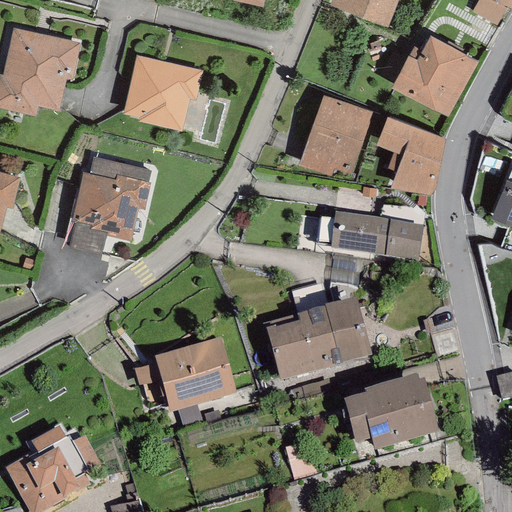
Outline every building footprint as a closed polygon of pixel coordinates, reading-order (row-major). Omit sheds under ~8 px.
[(350,0),(386,13),(391,0),(350,0)] [(69,72),(76,43),(16,30),(6,78),(1,77),(0,79),(0,101),(32,109),(34,99),(55,103),(63,70),(69,72)] [(449,110),(478,63),(431,38),(419,62),(408,56),(395,80),(449,110)] [(193,93),(198,71),(139,58),(128,108),(144,112),(143,115),(179,124),(187,92),(193,93)] [(350,166),(371,113),(324,97),(304,151),(350,166)] [(430,185),(441,138),(387,116),(379,137),(406,149),(395,179),(430,185)] [(140,201),(145,180),(87,166),(75,217),(91,221),(91,224),(127,232),(134,200),(140,201)] [(9,198),(14,176),(0,173),(0,208),(3,196),(9,198)] [(511,200),(502,226),(511,229),(511,200)] [(409,230),(413,207),(383,203),(380,226),(409,230)] [(416,260),(420,231),(409,230),(380,226),(336,221),(332,250),(416,260)] [(32,269),(35,259),(25,256),(23,266),(32,269)] [(303,327),(331,319),(321,288),(293,296),(303,327)] [(281,376),(366,352),(355,312),(331,319),(303,327),(270,336),(281,376)] [(173,410),(230,393),(217,348),(160,364),(173,410)] [(501,400),(511,397),(511,375),(497,378),(501,400)] [(415,391),(413,385),(371,398),(372,402),(348,409),(358,441),(375,435),(379,447),(432,432),(420,390),(415,391)] [(35,511),(75,490),(77,493),(89,486),(83,476),(100,466),(84,438),(72,445),(69,440),(66,442),(59,430),(31,446),(37,457),(12,471),(35,511)] [(311,466),(305,445),(286,450),(295,481),(317,475),(314,465),(311,466)]
